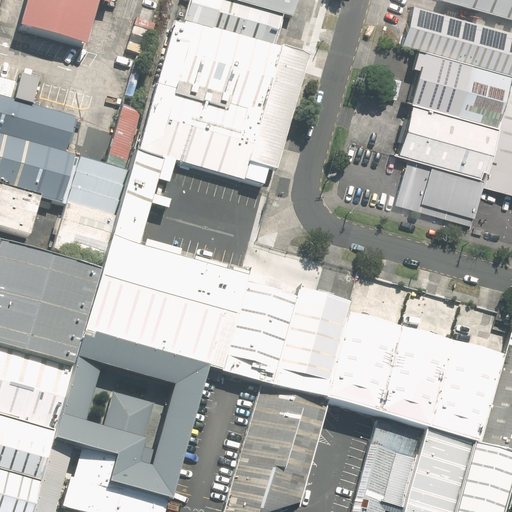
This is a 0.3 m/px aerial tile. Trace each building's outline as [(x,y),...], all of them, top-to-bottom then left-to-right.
[(23,0),(14,30),(82,49),(96,4),(107,7),(108,0),(23,0)] [(272,47),(281,17),(221,0),(188,0),(182,21),(272,47)] [(295,0),(221,0),(281,17),(289,20),(295,0)] [(511,0),(437,0),(511,20),(511,0)] [(511,34),(411,6),(400,46),(419,51),(511,77),(511,76),(511,34)] [(272,47),(182,21),(174,18),(135,152),(240,183),(245,165),(270,172),(303,56),(272,47)] [(148,34),(134,30),(129,45),(143,50),(148,34)] [(409,106),(496,130),(509,86),(511,77),(419,51),(403,105),(409,106)] [(511,194),(511,86),(509,86),(496,130),(482,180),(480,186),(511,194)] [(0,135),(74,156),(84,123),(0,98),(0,135)] [(406,159),(482,180),(496,130),(409,106),(395,156),(406,159)] [(103,166),(123,172),(128,155),(141,113),(120,107),(103,166)] [(0,188),(60,206),(74,156),(0,135),(0,188)] [(123,172),(104,240),(135,249),(159,164),(128,155),(123,172)] [(103,166),(78,159),(51,252),(96,265),(104,240),(123,172),(103,166)] [(469,226),(480,186),(482,180),(406,159),(394,205),(469,226)] [(37,199),(0,188),(0,231),(25,239),(37,199)] [(200,219),(181,213),(179,222),(197,227),(200,219)] [(221,224),(203,220),(201,228),(219,233),(221,224)] [(135,249),(104,240),(96,265),(91,272),(72,331),(206,369),(217,374),(242,285),(244,280),(135,249)] [(0,348),(63,366),(72,331),(91,272),(0,246),(0,348)] [(242,285),(217,374),(259,386),(265,388),(291,299),(242,285)] [(294,290),(265,388),(316,403),(344,304),(294,290)] [(342,314),(316,403),(323,405),(377,421),(423,434),(473,448),(499,359),(342,314)] [(206,369),(72,331),(63,366),(45,429),(42,439),(41,444),(70,452),(79,454),(70,486),(162,511),(206,369)] [(511,349),(503,347),(499,359),(475,442),(511,452),(511,349)] [(63,366),(0,348),(0,416),(45,429),(63,366)] [(316,403),(265,388),(259,386),(220,511),(277,511),(293,507),(323,405),(316,403)] [(42,439),(45,429),(0,416),(0,462),(34,472),(41,444),(42,439)] [(397,511),(400,511),(423,434),(377,421),(351,511),(383,511),(385,508),(397,511)] [(454,511),(473,448),(423,434),(400,511),(454,511)] [(511,473),(511,452),(475,442),(473,448),(454,511),(500,511),(503,506),(511,473)] [(53,511),(70,452),(41,444),(34,472),(23,511),(53,511)] [(0,511),(23,511),(34,472),(0,462),(0,511)] [(511,473),(503,506),(511,508),(511,473)] [(161,511),(162,511),(70,486),(63,510),(68,511),(161,511)]
